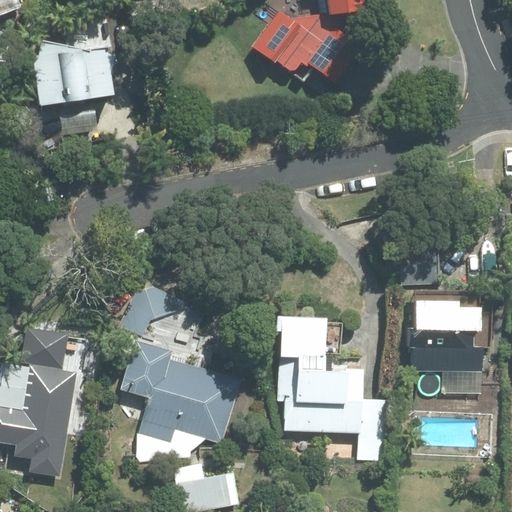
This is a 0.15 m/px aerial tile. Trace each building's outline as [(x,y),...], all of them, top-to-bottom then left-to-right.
[(0,0),(0,8),(16,3),(14,0),(0,0)] [(271,11),(243,48),(264,64),(267,60),(285,74),(295,61),(327,85),(358,44),(320,15),(320,14),(348,10),(346,0),(312,0),(314,14),(280,18),(271,11)] [(15,45),(25,106),(97,95),(101,54),(90,44),(50,50),(49,40),(15,45)] [(103,107),(61,110),(62,135),(105,132),(103,107)] [(430,246),(394,248),(396,285),(432,283),(430,246)] [(114,325),(137,336),(145,319),(184,306),(144,286),(127,296),(114,325)] [(471,301),(401,301),(401,372),(471,372),(471,301)] [(312,318),(264,316),(262,356),(271,356),(269,401),(275,401),(274,429),(353,432),(355,368),(310,366),(312,318)] [(54,477),(69,373),(56,372),(62,334),(11,327),(6,364),(0,363),(0,442),(8,444),(6,457),(23,459),(21,472),(54,477)] [(218,442),(235,379),(162,359),(164,351),(125,341),(112,391),(141,399),(132,434),(164,443),(168,428),(218,442)] [(192,462),(164,467),(172,511),(189,511),(233,504),(227,472),(195,478),(192,462)]
